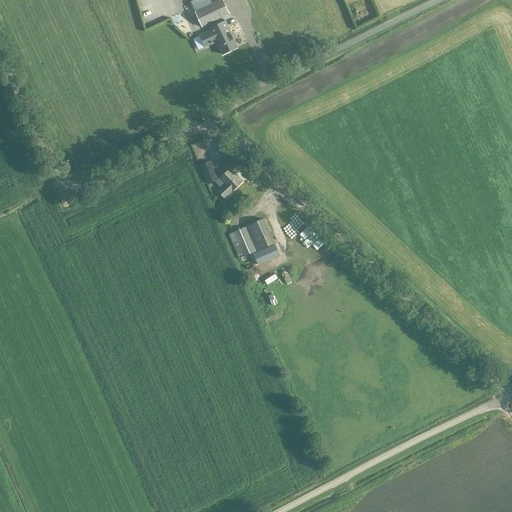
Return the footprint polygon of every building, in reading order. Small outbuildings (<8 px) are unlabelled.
[(222,0),(221,0),(195,13),(202,27),(229,14),(222,0)] [(223,55),(238,48),(225,22),(211,29),(212,31),(200,36),(205,47),(217,42),(223,55)] [(218,180),(216,175),(210,161),(201,165),(209,184),(218,180)] [(231,169),(216,183),(222,189),(218,192),(225,199),(243,181),(231,169)] [(240,259),(275,243),(264,219),(233,232),(233,233),(229,234),(232,242),(240,259)] [(310,247),(319,238),(313,232),(304,241),(310,247)] [(267,283),(277,276),(274,272),(264,278),(267,283)] [(273,305),(277,303),(272,292),(268,293),(273,305)]
